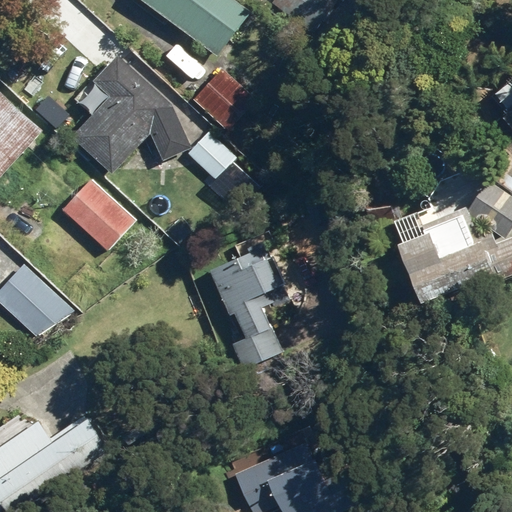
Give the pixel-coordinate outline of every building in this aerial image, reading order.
[(161,0),(225,52),(260,10),(247,0),(161,0)] [(270,0),(268,3),(310,35),(336,2),(332,0),(270,0)] [(201,144),(182,99),(129,49),(104,75),(119,90),(70,138),(97,164),(106,155),(122,170),(159,129),(172,156),(201,144)] [(200,96),(233,128),(264,96),(230,64),(200,96)] [(0,184),(13,197),(58,149),(44,136),(53,126),(8,84),(0,92),(0,184)] [(511,105),(497,119),(511,136),(511,138),(497,152),(511,168),(511,105)] [(195,151),(221,176),(241,154),(216,130),(195,151)] [(72,204),(116,245),(143,216),(100,174),(72,204)] [(500,242),(503,241),(511,226),(511,202),(481,182),(461,215),(461,217),(479,228),(483,226),(486,232),(500,242)] [(388,190),(390,204),(409,201),(408,187),(388,190)] [(226,197),(230,205),(246,196),(241,188),(226,197)] [(461,217),(461,215),(459,211),(409,231),(411,238),(383,249),(408,309),(511,266),(511,237),(503,241),(500,242),(491,246),(486,232),(483,226),(479,228),(467,233),(461,217)] [(243,337),(250,357),(290,341),(274,299),(288,294),(290,298),(300,295),(278,240),(224,262),(242,308),(247,306),(257,332),(243,337)] [(1,294),(47,337),(79,303),(33,261),(1,294)] [(0,511),(2,511),(19,501),(27,511),(125,443),(104,410),(94,416),(92,412),(59,432),(47,418),(0,449),(0,511)] [(131,432),(136,440),(151,430),(146,422),(131,432)] [(263,511),(276,507),(278,511),(341,511),(356,506),(341,472),(319,482),(303,446),(230,478),(245,511),(263,511)]
